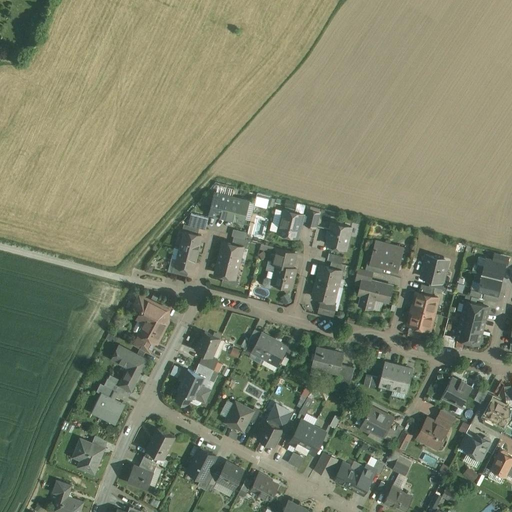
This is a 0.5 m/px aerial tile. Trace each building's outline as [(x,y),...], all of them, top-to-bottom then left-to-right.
[(210,214),(227,218),(232,197),(215,192),(210,214)] [(258,193),(256,203),(282,206),(284,197),(258,193)] [(232,197),(227,218),(244,222),(249,201),(232,197)] [(304,215),(284,210),(281,224),(283,225),(281,231),(279,231),(279,232),(281,233),(283,236),(286,237),(288,235),(289,235),(298,237),(304,215)] [(319,213),(310,210),(306,225),(316,227),(319,213)] [(189,224),(207,227),(209,215),(191,212),(189,224)] [(352,227),(332,222),(327,244),(346,249),(350,234),(347,233),(349,227),(351,228),(352,227)] [(199,227),(184,224),(182,231),(185,231),(198,234),(199,227)] [(198,234),(185,231),(181,248),(197,253),(202,235),(198,234)] [(249,240),(234,236),(232,244),(243,247),(246,248),(249,240)] [(232,244),(223,242),(219,257),(239,262),(243,247),(232,244)] [(402,248),(385,244),(384,249),(375,247),(371,263),(382,266),(397,270),(402,248)] [(295,252),(278,247),(274,263),(277,264),(278,264),(291,267),(295,252)] [(197,253),(181,248),(176,265),(176,266),(189,269),(193,270),(197,253)] [(332,261),(342,263),(343,256),(329,253),(327,260),(332,261)] [(442,282),(443,281),(448,261),(442,260),(440,256),(436,255),(434,256),(427,255),(425,261),(427,263),(426,266),(424,266),(422,277),(431,279),(442,282)] [(239,262),(219,257),(215,273),(224,275),(235,278),(235,277),(239,262)] [(505,264),(486,259),(484,267),(483,274),(502,279),(505,264)] [(342,263),(332,261),(330,267),(341,270),(341,271),(344,272),(346,264),(342,263)] [(382,266),(371,263),(368,262),(366,269),(373,271),(380,273),(382,266)] [(291,267),(278,264),(277,264),(275,274),(273,283),(291,288),(296,268),(291,267)] [(189,269),(176,266),(176,265),(174,265),(172,272),(187,276),(189,269)] [(330,267),(321,265),(318,281),(337,286),(341,271),(341,270),(330,267)] [(366,269),(358,267),(355,282),(361,284),(363,278),(363,276),(371,278),(373,271),(366,269)] [(275,274),(269,273),(267,277),(264,279),(263,283),(265,286),(269,287),(273,285),(273,283),(275,274)] [(502,279),(483,274),(481,281),(479,290),(498,294),(502,279)] [(235,278),(224,275),(222,282),(237,286),(239,278),(235,277),(235,278)] [(393,285),(363,278),(361,284),(359,294),(362,295),(359,305),(371,307),(374,298),(389,302),(393,285)] [(442,282),(431,279),(429,285),(435,287),(447,290),(448,283),(443,281),(442,282)] [(337,286),(318,281),(314,296),(322,299),(333,301),(337,286)] [(429,285),(421,283),(419,290),(433,293),(435,287),(429,285)] [(437,297),(418,292),(417,294),(414,308),(433,313),(437,297)] [(169,309),(140,294),(135,304),(144,308),(164,318),(169,309)] [(333,301),(322,299),(320,306),(335,310),(337,302),(333,301)] [(489,306),(466,301),(463,313),(486,319),(489,306)] [(164,318),(144,308),(139,317),(146,321),(140,333),(139,332),(139,333),(157,342),(157,341),(168,321),(168,320),(164,318)] [(433,313),(414,308),(409,325),(410,325),(423,328),(429,330),(433,313)] [(486,319),(463,313),(460,325),(482,331),(486,319)] [(139,317),(134,327),(134,329),(133,330),(139,333),(139,332),(140,333),(146,321),(139,317)] [(423,328),(410,325),(408,331),(422,334),(423,328)] [(482,331),(460,325),(456,338),(458,338),(479,344),(482,331)] [(255,329),(248,342),(255,345),(261,333),(255,329)] [(220,338),(206,332),(205,331),(201,340),(202,341),(198,350),(197,349),(197,350),(204,353),(207,354),(212,357),(212,356),(220,338)] [(275,339),(262,332),(261,333),(255,345),(251,352),(265,359),(275,339)] [(157,342),(139,333),(133,344),(151,354),(157,342)] [(288,346),(275,339),(265,359),(278,366),(286,351),(288,346)] [(297,344),(291,340),(288,346),(286,351),(292,354),(297,344)] [(148,359),(119,344),(112,358),(130,368),(127,373),(125,372),(119,384),(119,385),(131,391),(148,359)] [(236,347),(231,356),(240,360),(244,351),(236,347)] [(344,353),(317,347),(312,366),(338,373),(339,373),(341,364),(344,353)] [(212,356),(212,357),(207,354),(204,353),(200,363),(207,366),(213,370),(218,359),(212,356)] [(414,369),(385,362),(379,385),(393,388),(406,391),(408,392),(414,369)] [(207,366),(200,363),(196,373),(204,376),(204,377),(209,379),(213,370),(207,366)] [(172,374),(181,375),(183,365),(174,364),(172,374)] [(354,367),(341,364),(339,373),(338,373),(337,376),(351,380),(354,367)] [(196,373),(188,369),(188,370),(189,371),(185,380),(183,380),(179,390),(180,391),(192,396),(195,397),(201,385),(204,376),(196,373)] [(378,377),(366,374),(363,385),(375,388),(378,377)] [(204,377),(201,385),(195,397),(202,400),(205,401),(211,389),(205,387),(209,379),(204,377)] [(460,382),(449,377),(452,379),(440,401),(441,401),(443,396),(456,403),(458,400),(463,402),(461,406),(466,408),(466,407),(463,405),(474,383),(474,382),(471,388),(465,385),(467,382),(462,380),(460,382)] [(119,384),(108,378),(104,385),(115,390),(116,391),(119,385),(119,384)] [(104,385),(101,383),(97,391),(102,393),(102,392),(112,397),(115,390),(104,385)] [(131,391),(119,385),(116,391),(128,397),(131,391)] [(488,390),(481,386),(475,399),(482,403),(488,390)] [(406,391),(393,388),(392,395),(405,398),(406,391)] [(192,396),(180,391),(176,399),(185,403),(190,401),(192,396)] [(112,397),(102,392),(102,393),(92,412),(101,416),(103,412),(110,415),(108,420),(115,423),(125,403),(112,397)] [(202,400),(195,397),(192,396),(190,401),(197,405),(201,403),(202,400)] [(280,399),(275,396),(268,413),(273,415),(280,399)] [(508,406),(494,399),(486,415),(504,424),(509,414),(504,412),(508,406)] [(252,410),(236,402),(226,421),(235,426),(243,430),(248,420),(253,410),(252,410)] [(394,418),(371,406),(361,426),(370,431),(371,429),(385,436),(394,418)] [(261,410),(254,407),(252,410),(253,410),(248,420),(254,423),(261,410)] [(332,407),(327,417),(332,420),(335,415),(338,410),(332,407)] [(455,416),(442,409),(437,417),(451,424),(455,416)] [(332,420),(330,425),(335,428),(340,417),(335,415),(332,420)] [(283,429),(267,420),(258,438),(274,446),(283,429)] [(290,442),(302,448),(314,426),(302,420),(290,442)] [(438,425),(428,420),(425,421),(418,434),(425,437),(427,443),(438,448),(449,428),(440,424),(438,425)] [(464,421),(460,429),(466,432),(470,423),(464,421)] [(399,424),(391,438),(397,442),(403,430),(405,428),(399,424)] [(326,432),(314,426),(302,448),(314,455),(326,432)] [(175,436),(158,428),(153,437),(154,437),(148,449),(147,448),(147,449),(148,449),(158,455),(164,458),(175,436)] [(411,434),(403,430),(397,442),(396,444),(404,448),(411,434)] [(475,438),(466,433),(460,445),(469,449),(475,438)] [(107,440),(95,434),(92,443),(104,448),(107,440)] [(483,437),(477,434),(475,438),(469,449),(468,452),(481,459),(490,441),(489,438),(486,437),(483,437)] [(92,443),(81,438),(75,453),(82,456),(79,466),(95,472),(104,448),(92,443)] [(189,470),(202,476),(205,478),(209,470),(217,455),(200,447),(189,470)] [(158,455),(148,449),(145,455),(144,454),(144,455),(147,456),(155,461),(158,455)] [(503,450),(501,451),(491,469),(505,476),(506,473),(511,461),(511,456),(508,455),(507,452),(503,450)] [(289,462),(301,466),(305,455),(293,451),(289,462)] [(337,459),(324,453),(316,469),(328,475),(337,459)] [(155,461),(147,456),(143,464),(155,469),(158,462),(155,461)] [(386,464),(378,459),(374,467),(376,469),(375,472),(380,474),(386,464)] [(410,467),(397,460),(392,469),(405,476),(410,467)] [(244,470),(227,461),(220,475),(217,480),(234,488),(244,470)] [(343,462),(335,479),(355,489),(362,474),(350,468),(352,466),(343,462)] [(142,468),(134,465),(128,481),(129,480),(147,487),(147,488),(155,469),(143,464),(142,468)] [(362,474),(355,489),(364,494),(375,472),(376,469),(374,467),(367,464),(362,474)] [(469,468),(463,474),(472,482),(477,476),(469,468)] [(205,478),(202,476),(197,485),(206,489),(209,483),(214,473),(209,470),(205,478)] [(268,476),(259,472),(251,489),(271,499),(278,485),(267,478),(268,476)] [(220,475),(214,473),(209,483),(214,486),(217,480),(220,475)] [(246,478),(241,489),(246,491),(251,481),(246,478)] [(79,511),(83,501),(68,496),(71,485),(57,480),(53,492),(60,494),(54,510),(60,511),(79,511)] [(457,487),(454,485),(454,484),(447,480),(444,487),(446,488),(457,494),(457,487)] [(413,497),(400,490),(401,488),(393,484),(384,501),(402,511),(405,511),(413,497)] [(457,494),(446,488),(442,496),(453,502),(457,494)] [(292,502),(289,500),(282,511),(305,511),(307,509),(292,502)]
